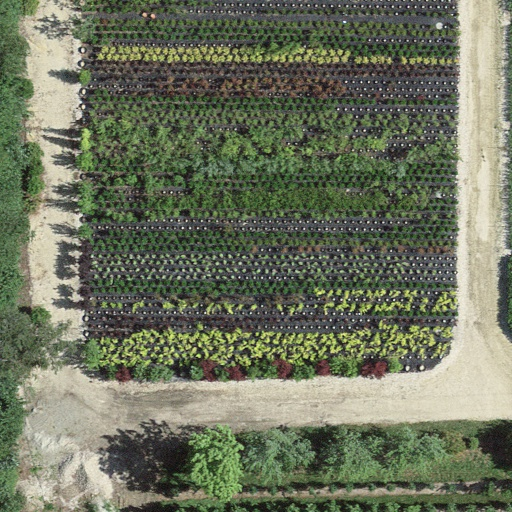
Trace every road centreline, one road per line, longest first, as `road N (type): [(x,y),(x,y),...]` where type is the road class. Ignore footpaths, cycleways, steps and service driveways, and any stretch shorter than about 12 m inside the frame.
road 1 (track): [(511,378),(493,403),(101,419),(74,402),(51,342),(50,0)]
road 2 (track): [(511,375),(495,361),(480,314),(483,0)]
